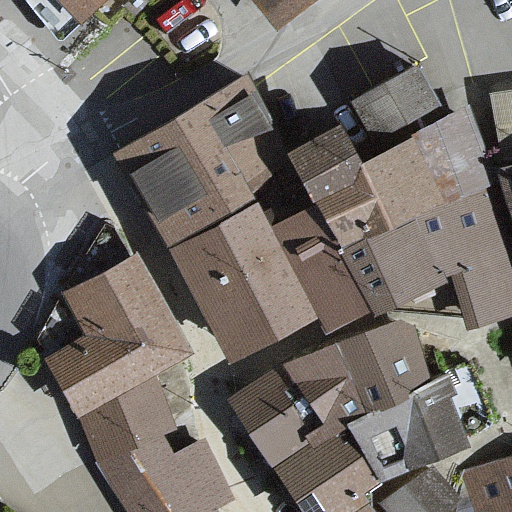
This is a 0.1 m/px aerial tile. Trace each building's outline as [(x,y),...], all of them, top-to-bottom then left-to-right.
[(37,0),(70,31),(99,0),(37,0)] [(235,0),(259,31),(298,0),(235,0)] [(436,105),(416,69),(357,102),(376,138),(436,105)] [(251,88),(126,147),(145,188),(171,243),(225,356),(317,313),(325,331),(368,311),(396,298),(453,271),(473,327),(511,311),(511,249),(488,183),(459,121),(415,142),(370,163),(360,168),(342,130),(293,153),(284,157),(251,88)] [(204,446),(183,453),(150,375),(187,353),(136,260),(71,294),(82,314),(93,335),(49,363),(79,414),(100,463),(132,511),(203,511),(227,495),(204,446)] [(442,373),(425,383),(412,329),(402,323),(361,339),(335,348),(290,367),(239,395),(253,421),(277,465),(294,495),(303,511),(346,511),(364,502),(357,490),(378,478),(467,443),(442,398),(453,392),(442,373)] [(511,511),(511,461),(472,474),(483,511),(511,511)] [(446,511),(456,495),(429,470),(384,503),(392,511),(446,511)]
